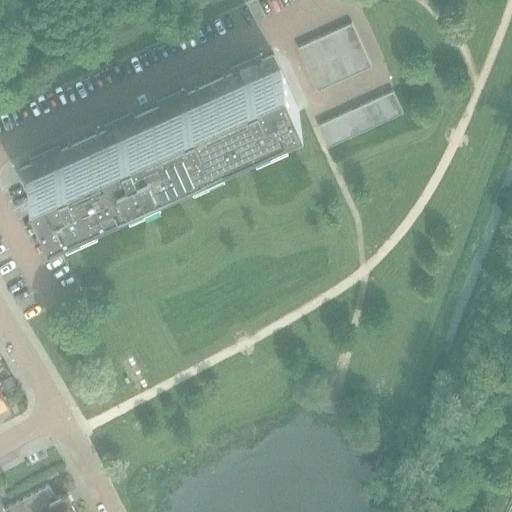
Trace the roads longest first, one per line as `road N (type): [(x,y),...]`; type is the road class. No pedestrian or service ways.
road 1 (residential): [(0,158),(276,26)]
road 2 (residential): [(355,0),(387,71),(314,105)]
